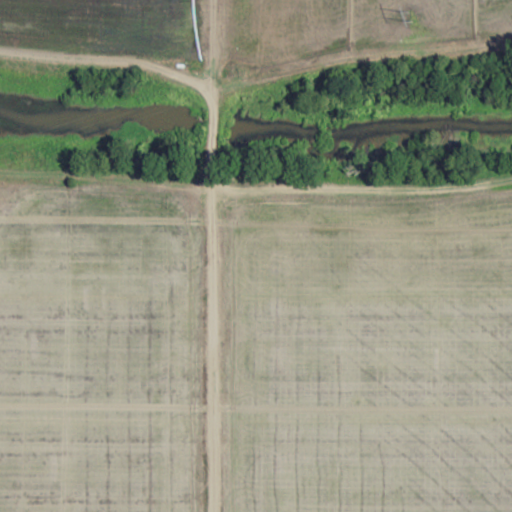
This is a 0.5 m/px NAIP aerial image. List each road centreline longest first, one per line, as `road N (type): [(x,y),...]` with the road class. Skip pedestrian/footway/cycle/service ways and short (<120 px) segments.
road 1 (track): [(0,172),(211,189),(334,189),(511,173)]
road 2 (track): [(211,511),(211,189)]
